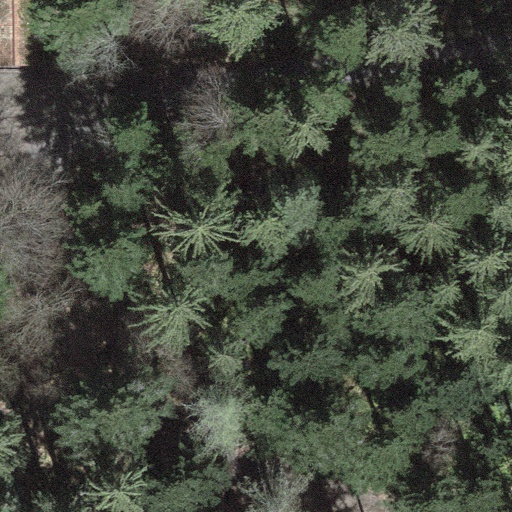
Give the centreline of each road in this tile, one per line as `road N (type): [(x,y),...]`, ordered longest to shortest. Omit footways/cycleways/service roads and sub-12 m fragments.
road 1 (track): [(356,511),(268,461),(62,141)]
road 2 (track): [(511,36),(405,50),(62,141)]
road 3 (track): [(0,422),(268,461)]
